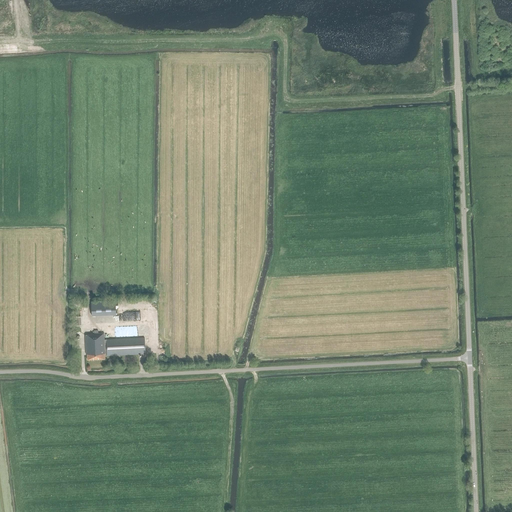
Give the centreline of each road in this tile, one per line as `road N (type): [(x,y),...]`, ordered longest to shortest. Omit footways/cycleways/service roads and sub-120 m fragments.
road 1 (tertiary): [(0,372),(90,377),(469,358)]
road 2 (tertiary): [(469,358),(453,0)]
road 3 (tertiary): [(476,511),(469,358)]
